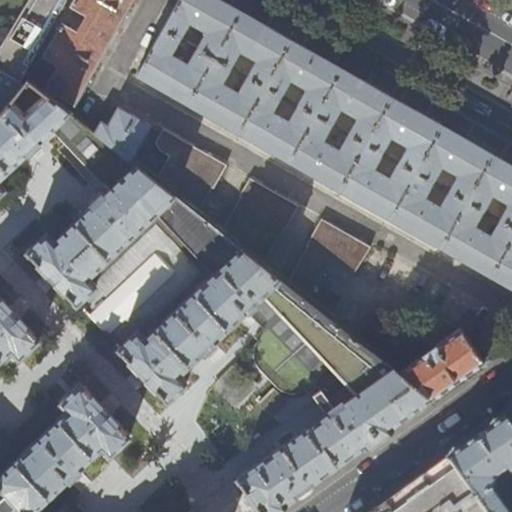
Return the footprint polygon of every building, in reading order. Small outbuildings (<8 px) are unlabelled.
[(29,0),(0,47),(0,111),(2,113),(30,80),(26,76),(67,0),(29,0)] [(75,0),(72,5),(87,14),(78,31),(63,22),(44,55),(59,64),(46,87),(74,105),(84,86),(96,66),(109,43),(132,0),(75,0)] [(188,104),(240,11),(220,0),(178,0),(136,75),(165,91),(188,104)] [(238,132),(290,40),(266,26),(240,11),(188,104),(210,116),(238,132)] [(289,161),(341,68),(320,56),(290,40),(238,132),(262,146),(289,161)] [(339,190),(392,97),(369,84),(341,68),(289,161),(314,175),(339,190)] [(0,196),(8,189),(0,181),(30,153),(33,155),(36,155),(43,148),(43,145),(41,143),(57,128),(114,189),(107,196),(105,194),(101,194),(95,200),(95,204),(96,206),(58,242),(49,233),(29,252),(41,265),(40,265),(48,274),(46,276),(47,281),(53,287),(57,287),(59,285),(66,293),(68,293),(78,304),(79,303),(132,360),(131,361),(139,370),(137,372),(137,376),(143,382),(146,382),(149,380),(157,389),(158,389),(169,399),(188,382),(180,374),(204,352),(206,353),(211,354),(217,347),(218,342),(216,340),(248,311),(265,329),(256,337),(260,342),(258,346),(256,352),(256,358),(257,364),(258,366),(262,371),(275,385),(280,389),(285,392),(291,393),(296,392),(302,390),(304,388),(309,393),(318,386),(338,405),(237,478),(244,488),(242,489),(242,493),(249,502),(252,502),(254,501),(261,511),(273,511),(285,504),(337,467),(386,432),(432,399),(388,364),(306,299),(287,284),(263,265),(222,232),(199,214),(158,181),(132,161),(94,130),(30,80),(2,113),(0,111),(0,196)] [(390,219),(443,126),(415,110),(392,97),(339,190),(360,201),(390,219)] [(101,121),(94,130),(132,161),(151,124),(118,107),(108,125),(101,121)] [(440,247),(493,154),(465,138),(443,126),(390,219),(416,233),(440,247)] [(172,156),(158,181),(199,214),(213,187),(215,188),(227,165),(164,129),(158,143),(162,150),(172,156)] [(491,275),(511,238),(511,165),(493,154),(440,247),(463,260),(491,275)] [(243,197),(222,232),(263,265),(284,229),(285,229),(298,206),(250,178),(241,196),(243,197)] [(308,246),(287,284),(306,299),(332,258),(355,273),(371,247),(322,219),(307,245),(308,246)] [(511,287),(511,238),(491,275),(511,287)] [(197,511),(195,508),(189,511),(14,511),(17,509),(20,511),(21,511),(32,511),(69,478),(71,481),(75,480),(81,475),(82,471),(80,468),(104,446),(111,454),(131,435),(121,424),(121,423),(112,414),(114,412),(114,409),(107,402),(104,401),(102,403),(94,394),(93,395),(82,383),(63,402),(70,410),(0,477),(0,490),(2,493),(0,495),(0,362),(14,350),(21,358),(41,340),(29,328),(31,327),(23,320),(25,318),(25,314),(19,307),(15,307),(13,309),(3,299),(2,300),(0,297),(0,511),(197,511)] [(398,358),(388,364),(432,399),(454,384),(482,363),(458,330),(403,369),(398,358)] [(214,385),(235,406),(258,385),(237,363),(214,385)] [(511,415),(502,422),(511,435),(511,415)] [(511,511),(511,435),(502,422),(479,439),(447,462),(483,511),(511,511)] [(483,511),(447,462),(413,487),(376,511),(483,511)]
